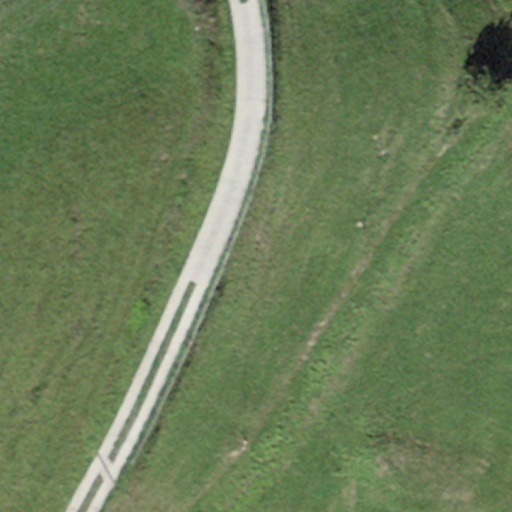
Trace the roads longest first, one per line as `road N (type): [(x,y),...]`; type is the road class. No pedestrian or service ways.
road 1 (track): [(85,511),(242,159),(253,73),(242,0)]
road 2 (track): [(206,511),(302,396),(511,90)]
